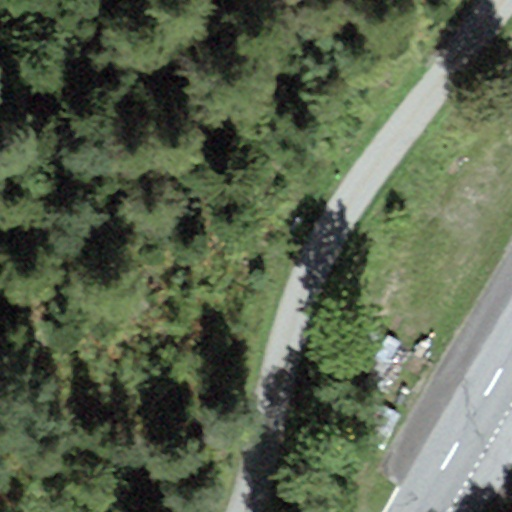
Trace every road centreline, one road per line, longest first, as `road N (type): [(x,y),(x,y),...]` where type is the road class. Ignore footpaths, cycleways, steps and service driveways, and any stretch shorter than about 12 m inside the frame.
road 1 (unclassified): [(498,0),(353,187),(282,312),(245,511)]
road 2 (secondary): [(413,511),(511,345)]
